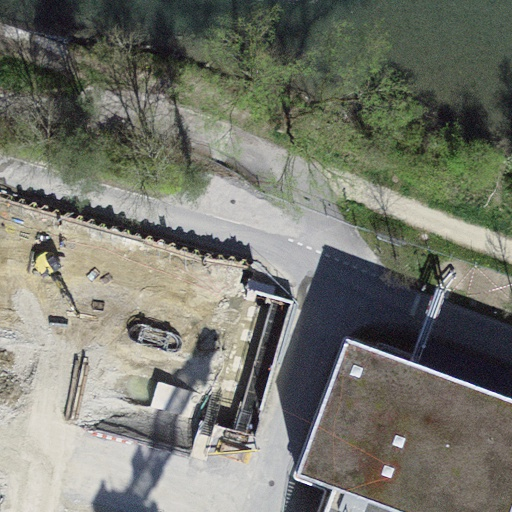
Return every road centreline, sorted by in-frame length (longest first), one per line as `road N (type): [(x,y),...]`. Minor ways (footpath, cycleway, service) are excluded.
road 1 (track): [(0,97),(217,143),(301,170)]
road 2 (track): [(301,170),(511,243)]
